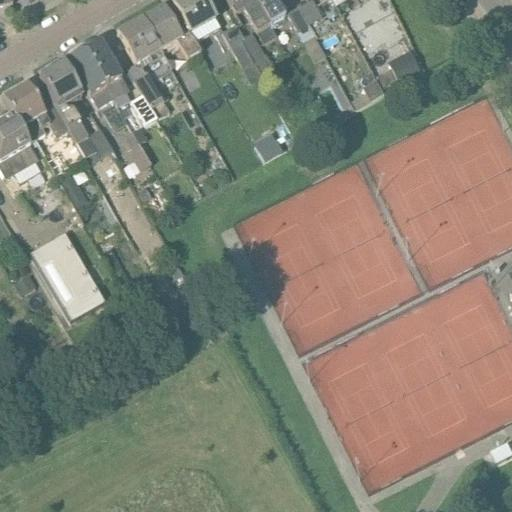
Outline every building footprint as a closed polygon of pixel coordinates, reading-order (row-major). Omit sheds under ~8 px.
[(0,0),(0,10),(12,8),(8,0),(0,0)] [(183,0),(171,7),(178,19),(193,45),(217,31),(200,0),(183,0)] [(277,41),(270,30),(253,0),(223,0),(234,19),(243,13),(263,49),(277,41)] [(273,0),(253,0),(270,30),(285,21),(273,0)] [(300,11),(309,29),(323,21),(313,3),(300,11)] [(310,30),(309,29),(300,11),(287,18),(298,37),(310,30)] [(187,64),(200,57),(193,45),(178,19),(170,23),(163,12),(142,23),(161,56),(177,47),(187,64)] [(135,71),(161,56),(142,23),(116,38),(135,71)] [(222,38),(243,75),(253,68),(239,46),(244,43),(236,30),(222,38)] [(239,46),(253,68),(262,82),(273,76),(251,38),(244,43),(239,46)] [(113,106),(128,98),(100,47),(84,56),(112,105),(113,106)] [(84,56),(69,65),(97,114),(112,105),(84,56)] [(421,76),(411,58),(390,70),(400,87),(421,76)] [(67,116),(65,112),(81,103),(62,69),(38,83),(46,97),(45,98),(50,106),(68,136),(69,136),(89,171),(113,157),(100,133),(87,141),(72,115),(70,115),(67,116)] [(142,100),(151,114),(163,107),(146,77),(133,84),(142,100)] [(361,93),(365,98),(370,108),(383,100),(382,98),(375,86),(366,91),(361,93)] [(49,129),(56,143),(68,136),(50,106),(39,112),(27,89),(1,103),(11,121),(28,149),(29,148),(44,139),(41,134),(49,129)] [(156,124),(151,114),(142,100),(130,106),(144,132),(156,125),(156,124)] [(122,123),(118,115),(116,111),(104,118),(114,134),(125,128),(122,123)] [(30,152),(31,151),(29,148),(28,149),(11,121),(0,127),(0,178),(4,185),(38,165),(30,152)] [(132,137),(138,149),(147,144),(140,132),(132,137)] [(130,154),(138,149),(132,137),(123,142),(130,154)] [(145,192),(136,197),(142,207),(151,202),(145,192)] [(85,207),(81,200),(77,199),(68,204),(73,213),(85,207)] [(65,240),(30,260),(70,329),(105,309),(65,240)] [(177,271),(169,275),(174,284),(182,279),(177,271)] [(34,291),(28,280),(13,289),(20,300),(34,291)] [(51,340),(45,344),(49,352),(56,348),(51,340)]
